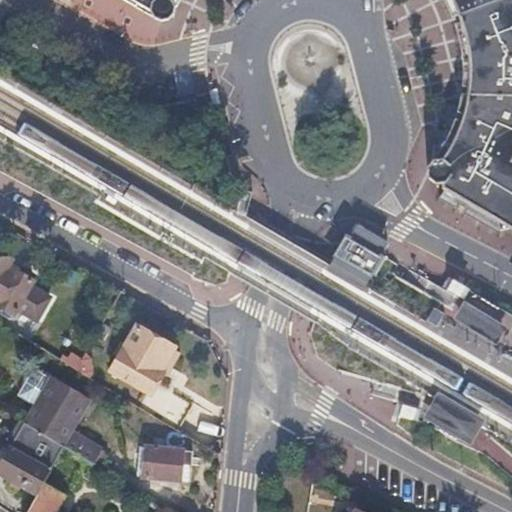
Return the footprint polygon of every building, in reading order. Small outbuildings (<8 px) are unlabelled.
[(132,0),(135,1),(150,10),(155,18),(162,19),(169,14),(168,6),(170,0),(132,0)] [(511,0),(456,0),(466,30),(469,44),(471,60),(471,78),(469,90),(466,108),(460,125),(450,146),(440,159),(429,159),(425,167),(426,178),(434,183),(440,183),(440,189),(511,228),(511,0)] [(211,135),(213,144),(215,156),(229,153),(227,142),(225,132),(217,133),(211,135)] [(340,242),(333,254),(372,277),(379,265),(385,255),(381,253),(384,248),(388,242),(357,224),(354,230),(351,235),(346,232),(340,242)] [(3,256),(0,253),(0,305),(16,315),(19,310),(40,322),(52,299),(32,288),(35,283),(8,268),(13,261),(3,256)] [(463,287),(453,281),(450,285),(447,290),(457,296),(460,292),(463,287)] [(484,316),(462,302),(451,318),(473,332),(495,345),(504,328),(484,316)] [(169,364),(175,353),(171,351),(172,350),(137,329),(111,373),(147,395),(140,409),(175,431),(190,405),(154,383),(160,375),(162,376),(169,364)] [(88,404),(35,371),(18,399),(33,408),(39,411),(31,425),(65,446),(96,465),(101,458),(105,451),(72,431),(88,404)] [(435,398),(432,403),(424,417),(471,443),(479,429),(482,424),(484,420),(437,394),(435,398)] [(415,409),(403,407),(402,413),(402,418),(414,420),(414,414),(415,409)] [(65,446),(31,425),(28,423),(0,472),(40,494),(46,484),(65,446)] [(181,455),(146,453),(144,480),(179,483),(180,469),(181,455)] [(59,511),(68,496),(46,484),(40,494),(30,511),(59,511)]
